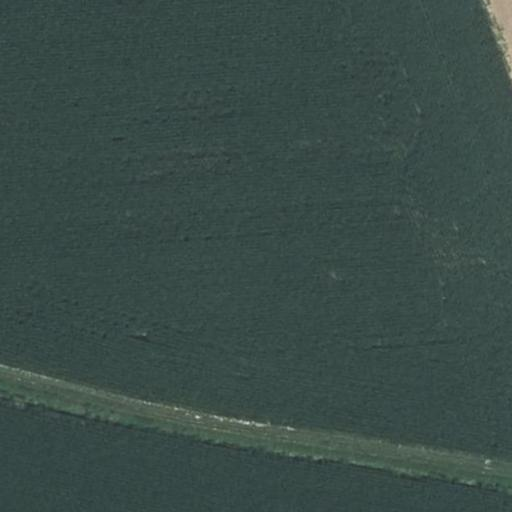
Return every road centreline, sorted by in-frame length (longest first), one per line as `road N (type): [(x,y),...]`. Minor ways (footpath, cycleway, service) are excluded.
road 1 (track): [(511,483),(200,426)]
road 2 (track): [(0,379),(200,426)]
